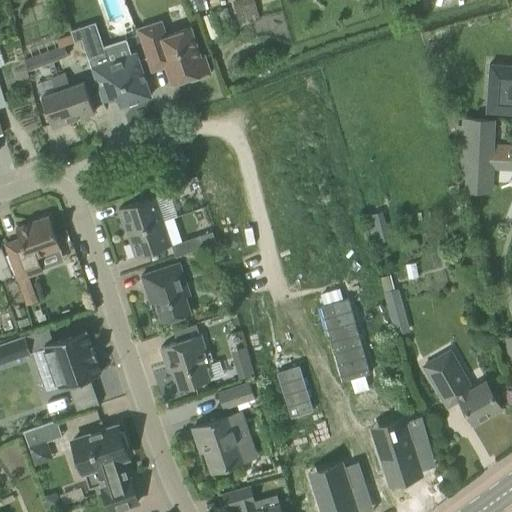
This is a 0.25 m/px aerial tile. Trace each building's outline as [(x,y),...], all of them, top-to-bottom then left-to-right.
[(137,28),(142,42),(151,70),(165,66),(170,83),(190,76),(191,80),(210,74),(203,54),(200,55),(190,26),(166,34),(161,20),(137,28)] [(150,96),(135,51),(130,53),(128,46),(105,53),(98,33),(80,38),(102,102),(116,97),(119,106),(150,96)] [(63,45),(48,50),(52,61),(67,55),(63,45)] [(52,61),(48,50),(23,60),(27,70),(52,61)] [(511,64),(489,63),(485,111),(511,113),(511,64)] [(65,73),(57,75),(72,120),(94,112),(83,80),(69,85),(65,73)] [(72,120),(57,75),(49,78),(54,90),(40,95),(51,127),(72,120)] [(454,131),(453,144),(459,144),(458,171),(464,171),(490,172),(490,169),(511,169),(511,145),(493,145),(494,121),(460,119),(459,131),(454,131)] [(157,190),(160,198),(172,194),(169,186),(157,190)] [(118,208),(126,232),(163,220),(155,196),(118,208)] [(389,239),(382,211),(364,216),(372,244),(389,239)] [(42,271),(37,256),(59,248),(48,215),(15,227),(19,238),(4,244),(27,304),(37,301),(28,276),(42,271)] [(163,220),(126,232),(135,257),(171,245),(163,220)] [(171,245),(175,256),(215,243),(211,232),(171,245)] [(0,280),(11,276),(0,246),(0,280)] [(141,275),(145,290),(150,288),(161,322),(191,312),(185,296),(190,295),(179,263),(141,275)] [(388,291),(393,332),(406,331),(400,289),(388,291)] [(22,308),(14,310),(16,318),(24,315),(22,308)] [(86,329),(44,343),(59,387),(101,373),(96,357),(97,357),(92,344),(91,344),(86,329)] [(160,347),(165,361),(169,360),(179,389),(210,379),(206,365),(210,364),(201,334),(160,347)] [(24,335),(0,342),(0,362),(30,352),(24,335)] [(423,364),(437,389),(447,407),(448,406),(447,405),(458,399),(472,423),(500,407),(484,379),(472,386),(450,348),(423,364)] [(242,369),(245,379),(254,376),(251,366),(242,369)] [(216,391),(222,409),(255,398),(249,380),(216,391)] [(73,416),(77,429),(99,423),(95,410),(73,416)] [(204,451),(211,472),(243,461),(228,415),(192,428),(200,452),(204,451)] [(389,460),(382,463),(389,485),(421,474),(411,441),(414,440),(408,420),(390,426),(393,435),(382,438),(389,460)] [(41,424),(24,430),(30,447),(47,441),(41,424)] [(102,487),(102,488),(110,511),(137,502),(130,478),(128,479),(122,458),(127,456),(125,450),(128,447),(123,432),(119,431),(117,425),(72,440),(82,471),(83,471),(88,487),(101,483),(102,487)] [(328,481),(318,484),(327,511),(357,511),(349,486),(352,485),(346,465),(325,472),(328,481)] [(222,494),(226,509),(238,506),(239,511),(281,511),(279,503),(257,509),(250,486),(222,494)] [(56,493),(44,497),(48,508),(59,504),(56,493)]
